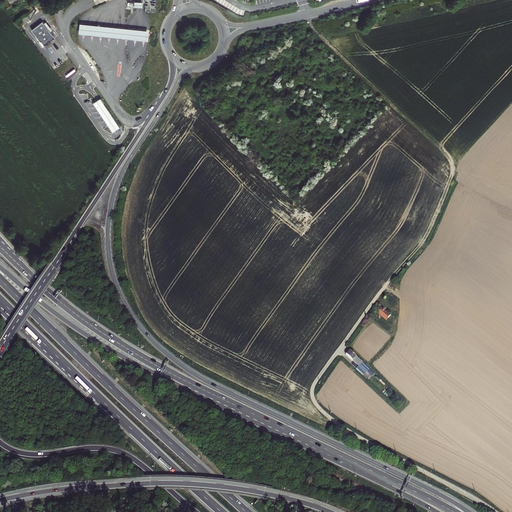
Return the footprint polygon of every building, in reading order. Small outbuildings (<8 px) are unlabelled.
[(45,23),(43,21),(32,30),(41,41),(43,41),(46,45),(53,39),(54,35),(49,28),(45,23)] [(81,23),(80,33),(116,37),(134,39),(149,40),(150,30),(137,29),(118,27),(81,23)] [(95,103),(109,123),(115,119),(101,98),(95,103)] [(114,131),(121,127),(115,119),(109,123),(114,131)] [(375,311),(391,324),(409,303),(398,293),(390,301),(397,308),(390,316),(379,306),(375,311)] [(350,350),(346,354),(352,361),(359,366),(356,369),(363,375),(369,369),(350,350)]
